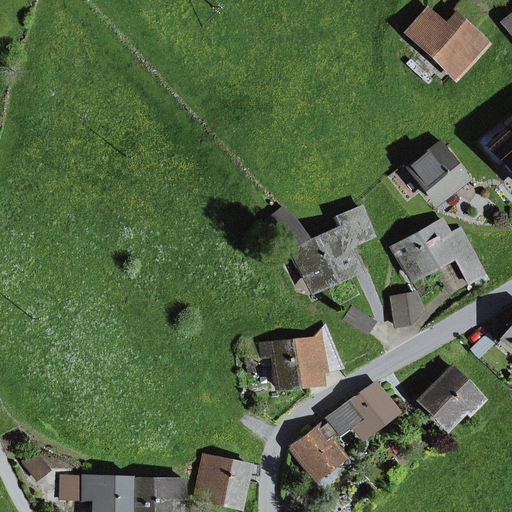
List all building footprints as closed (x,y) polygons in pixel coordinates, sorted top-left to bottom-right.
[(462,0),(453,11),(472,29),(485,15),(468,0),(462,0)] [(407,33),(454,78),(485,45),(470,30),(455,16),(445,26),(429,10),(407,33)] [(511,14),(501,23),(511,35),(511,14)] [(511,116),(502,124),(507,129),(487,146),(511,174),(511,116)] [(407,165),(433,200),(465,176),(440,141),(407,165)] [(308,274),(314,286),(355,268),(345,246),(371,237),(358,207),(333,218),(337,228),(308,239),(293,219),(282,208),(266,220),(288,251),(300,277),(308,274)] [(458,228),(447,233),(440,220),(393,246),(394,249),(390,251),(396,263),(401,261),(410,278),(434,266),(452,256),(467,284),(484,275),(458,228)] [(449,293),(467,284),(452,256),(434,266),(449,293)] [(414,293),(390,298),(393,325),(410,322),(421,309),(414,293)] [(343,320),(365,334),(374,322),(352,307),(343,320)] [(511,322),(500,339),(511,348),(511,322)] [(259,343),(260,357),(272,355),(275,387),(317,383),(316,371),(340,365),(324,326),(312,339),(259,343)] [(471,350),(477,356),(492,342),(486,336),(471,350)] [(460,408),(467,416),(483,400),(450,367),(417,399),(443,425),(460,408)] [(374,383),(325,420),(327,423),(334,433),(346,424),(352,420),(363,435),(395,411),(374,383)] [(341,456),(328,437),(334,433),(327,423),(320,428),(318,425),(289,447),(312,478),(341,456)] [(334,433),(337,436),(349,427),(346,424),(334,433)] [(34,453),(22,462),(35,478),(46,468),(34,453)] [(238,507),(247,465),(204,455),(194,497),(238,507)] [(93,500),(92,511),(129,511),(130,478),(83,476),(83,479),(61,478),(61,499),(93,500)] [(132,479),(131,511),(170,511),(171,497),(183,497),(183,480),(132,479)]
